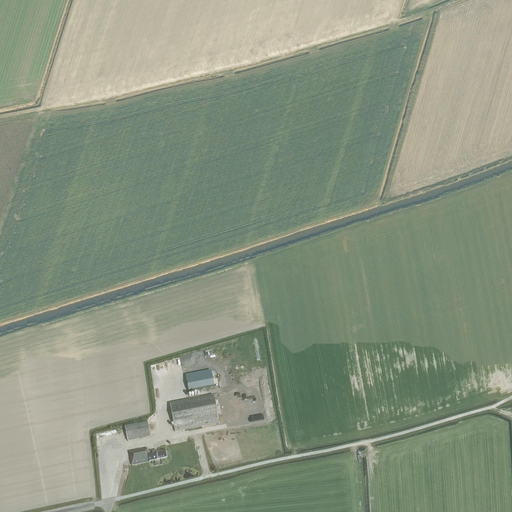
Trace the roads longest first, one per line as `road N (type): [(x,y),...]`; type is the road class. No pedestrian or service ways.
road 1 (track): [(0,116),(225,69),(454,0)]
road 2 (track): [(107,501),(412,431),(511,396)]
